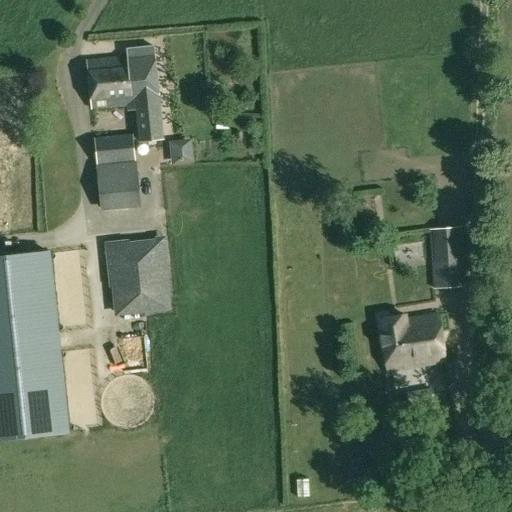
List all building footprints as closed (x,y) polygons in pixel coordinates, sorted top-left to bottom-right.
[(139,141),(163,139),(154,46),(126,49),(127,56),(87,60),(92,109),(128,105),(128,110),(136,110),(139,141)] [(140,204),(135,160),(132,134),(95,138),(97,164),(98,164),(103,209),(140,204)] [(102,215),(102,225),(124,224),(124,215),(102,215)] [(465,286),(461,226),(430,229),(434,289),(465,286)] [(50,251),(0,256),(0,437),(67,431),(50,251)] [(109,260),(111,278),(111,283),(113,301),(132,300),(128,259),(109,260)] [(445,361),(438,314),(405,319),(405,315),(379,319),(386,371),(445,361)] [(129,348),(150,348),(150,339),(129,339),(129,348)] [(144,368),(131,369),(132,377),(154,376),(153,359),(144,359),(144,368)] [(464,471),(511,464),(511,447),(507,414),(467,419),(471,448),(461,449),(464,471)]
